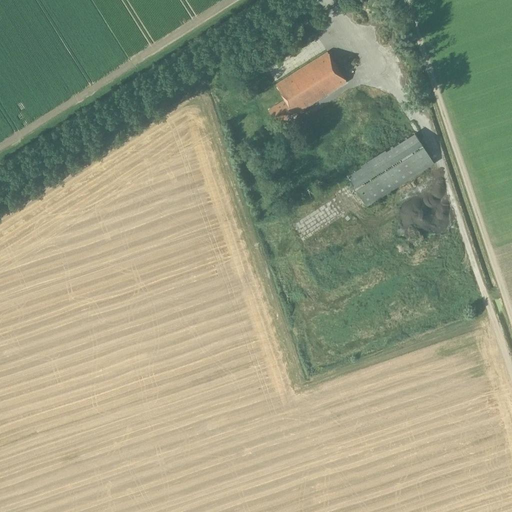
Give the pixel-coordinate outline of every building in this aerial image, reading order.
[(345,82),(346,82),(327,52),(275,85),(285,99),(268,110),(277,124),(291,114),(292,115),(345,82)] [(391,94),(364,107),(369,119),(397,106),(391,94)] [(369,140),(405,117),(400,109),(363,132),(369,140)] [(351,153),(338,163),(354,183),(362,176),(352,165),(357,161),(351,153)] [(303,219),(291,225),(301,242),(312,236),(303,219)]
